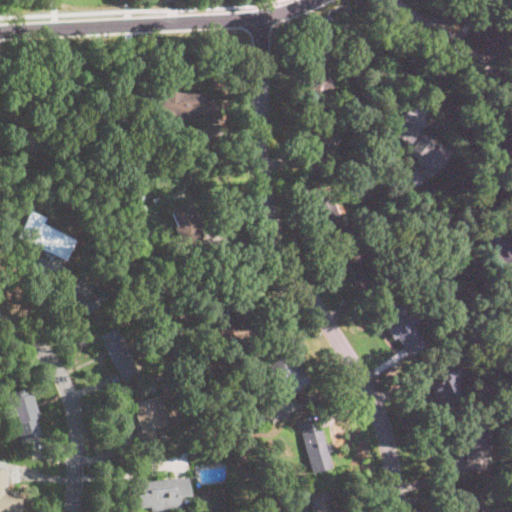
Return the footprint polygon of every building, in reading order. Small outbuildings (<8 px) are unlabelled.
[(326,81),(331,81),(332,93),(308,94),(306,57),(325,56),(326,81)] [(217,101),(217,119),(203,119),(203,115),(176,115),(176,119),(160,119),(161,92),(204,92),(204,101),(217,101)] [(92,110),(93,114),(113,111),(116,134),(80,139),(79,133),(73,134),(70,113),(92,110)] [(439,147),(441,145),(449,151),(427,178),(419,172),(423,167),(415,160),(417,158),(408,150),(412,145),(390,128),(400,116),(439,147)] [(330,145),(319,145),(318,152),(324,152),(324,168),(307,167),(310,144),(302,143),(303,122),(330,124),(330,145)] [(7,153),(5,133),(44,130),(45,150),(7,153)] [(144,193),(142,200),(135,198),(136,191),(144,193)] [(342,229),(324,236),(313,205),(331,198),(342,229)] [(206,248),(187,257),(169,211),(190,201),(198,220),(196,221),(206,248)] [(75,239),(66,260),(16,237),(29,210),(44,217),(42,223),(75,239)] [(371,225),(363,228),(360,216),(368,214),(371,225)] [(511,247),(511,271),(508,267),(506,270),(478,243),(492,228),(511,247)] [(386,286),(369,297),(343,259),(360,247),(386,286)] [(426,285),(417,291),(413,284),(422,278),(426,285)] [(100,301),(86,315),(64,293),(77,280),(100,301)] [(260,318),(242,328),(226,298),(244,289),(260,318)] [(396,300),(425,344),(408,356),(396,338),(392,340),(381,325),(385,322),(378,312),(396,300)] [(169,321),(162,325),(158,319),(165,315),(169,321)] [(138,374),(122,382),(99,336),(116,328),(138,374)] [(286,353),(296,371),(299,370),(307,384),(275,402),(263,381),(273,375),(267,364),(286,353)] [(442,364),(445,371),(458,365),(463,376),(457,379),(460,391),(456,393),(460,400),(441,409),(430,385),(433,383),(427,371),(442,364)] [(258,383),(249,389),(242,379),(252,373),(258,383)] [(27,388),(29,394),(32,393),(41,438),(21,443),(7,393),(27,388)] [(157,441),(140,446),(130,413),(134,412),(131,404),(159,396),(168,425),(153,429),(157,441)] [(326,445),(328,444),(330,451),(327,452),(331,468),(312,473),(300,424),(318,420),(326,445)] [(488,424),(487,472),(465,471),(466,423),(488,424)] [(21,491),(20,511),(0,511),(0,469),(7,469),(6,491),(21,491)] [(249,478),(240,479),(239,471),(249,470),(249,478)] [(180,507),(155,511),(150,511),(150,506),(138,508),(137,495),(140,495),(139,483),(188,477),(189,495),(179,496),(180,507)] [(332,491),(333,507),(339,507),(339,511),(310,511),(309,493),(332,491)] [(494,499),(493,511),(472,511),(475,511),(476,499),(494,499)]
